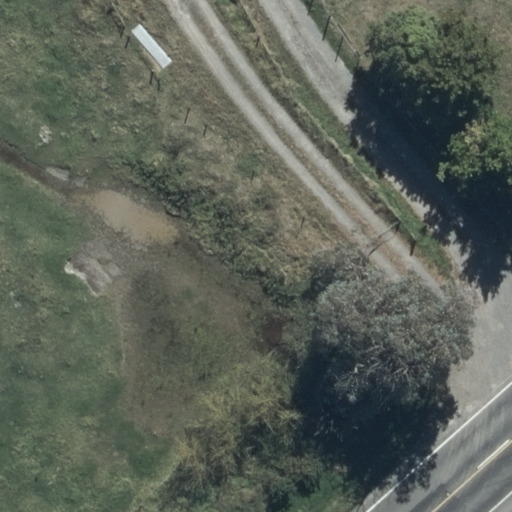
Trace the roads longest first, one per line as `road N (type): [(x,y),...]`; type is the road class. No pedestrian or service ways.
road 1 (track): [(511,323),(438,291),(363,209),(124,0)]
road 2 (track): [(511,304),(267,0)]
